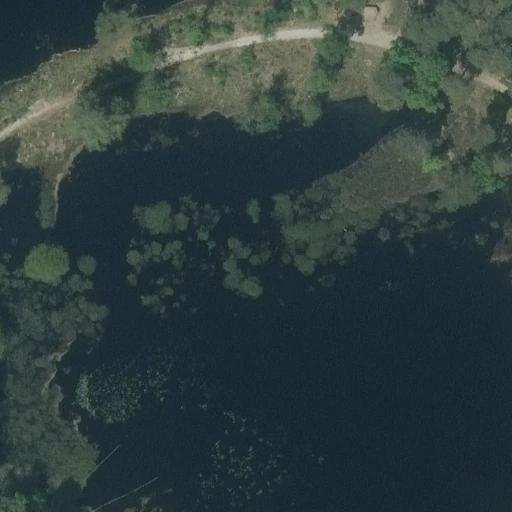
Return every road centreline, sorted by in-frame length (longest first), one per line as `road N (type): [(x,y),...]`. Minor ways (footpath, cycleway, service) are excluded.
road 1 (track): [(0,144),(173,64),(314,35),(381,42)]
road 2 (track): [(511,96),(470,72),(381,42)]
